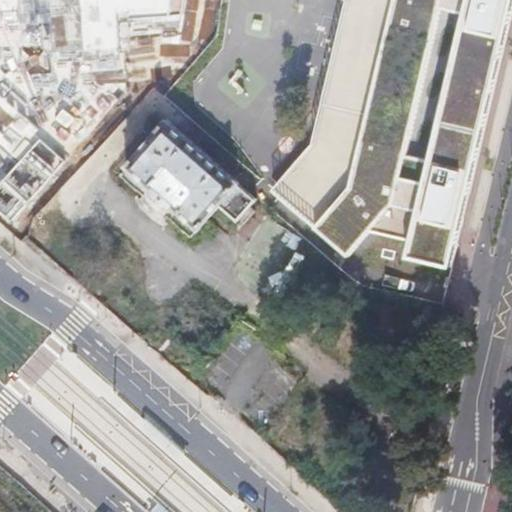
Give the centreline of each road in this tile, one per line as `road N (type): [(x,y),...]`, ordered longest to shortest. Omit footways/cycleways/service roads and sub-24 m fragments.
road 1 (primary): [(279,511),(75,326),(0,276)]
road 2 (secondary): [(511,216),(449,511)]
road 3 (primary): [(0,404),(122,511)]
